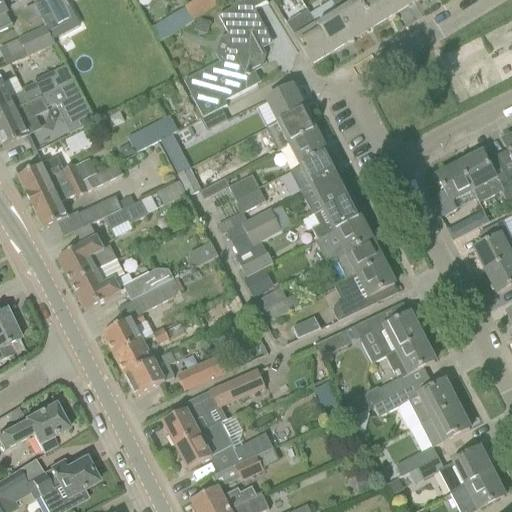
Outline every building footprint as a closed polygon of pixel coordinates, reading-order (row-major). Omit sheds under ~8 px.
[(9,2),(10,4),(18,0),(0,0),(0,34),(12,29),(12,27),(11,28),(5,16),(0,6),(9,2)] [(30,0),(46,31),(51,43),(78,29),(62,0),(30,0)] [(200,123),(221,112),(227,109),(224,104),(257,88),(250,75),(260,70),(263,59),(255,42),(267,36),(254,12),(266,6),(266,7),(268,6),(263,0),(248,0),(250,3),(231,13),(218,19),(228,38),(220,42),(215,58),(219,66),(183,85),(189,97),(185,100),(197,124),(200,123)] [(353,42),(374,29),(356,0),(337,0),(330,5),(353,42)] [(356,0),(374,29),(395,16),(385,0),(360,0),(358,2),(356,0)] [(413,0),(385,0),(395,16),(416,3),(413,0)] [(328,22),(316,29),(332,55),(353,42),(330,5),(321,10),(328,22)] [(332,55),(309,17),(307,14),(286,27),(310,67),(332,55)] [(185,28),(177,15),(150,31),(157,45),(185,28)] [(51,43),(46,31),(21,43),(28,59),(53,47),(51,43)] [(0,87),(0,120),(74,86),(66,68),(31,85),(33,88),(21,93),(11,98),(5,86),(0,87)] [(74,86),(0,120),(0,144),(3,151),(21,143),(29,139),(23,127),(35,121),(48,115),(47,113),(55,109),(69,138),(94,125),(75,86),(75,87),(74,86)] [(278,126),(304,113),(292,90),(266,103),(278,126)] [(205,134),(227,124),(221,112),(200,123),(205,134)] [(277,155),(289,148),(315,135),(304,113),(278,126),(266,132),(277,155)] [(136,156),(176,135),(170,123),(130,144),(136,156)] [(300,170),(326,156),(315,135),(289,148),(300,170)] [(511,141),(503,146),(508,157),(498,162),(511,189),(511,141)] [(312,192),(337,178),(326,156),(300,170),(312,192)] [(470,156),(457,163),(459,168),(473,194),(472,195),(478,205),(500,194),(511,214),(511,213),(511,189),(498,162),(487,168),(482,157),(473,161),(470,156)] [(74,168),(62,174),(56,161),(17,180),(30,206),(80,181),(81,183),(96,176),(89,162),(75,169),(74,168)] [(436,199),(431,202),(441,221),(445,218),(456,213),(452,205),(472,195),(473,194),(459,168),(457,163),(445,169),(444,173),(445,175),(437,180),(444,194),(435,199),(436,199)] [(74,201),(122,178),(117,168),(97,178),(96,176),(81,183),(80,181),(30,206),(43,233),(66,221),(59,206),(73,199),(74,201)] [(187,201),(200,195),(190,172),(176,179),(179,185),(178,186),(185,200),(186,199),(187,201)] [(312,192),(301,197),(312,218),(323,213),(349,200),(337,178),(312,192)] [(234,204),(258,192),(251,180),(229,191),(227,192),(234,204)] [(227,192),(229,191),(224,183),(198,196),(203,205),(227,192)] [(162,211),(185,200),(178,186),(156,197),(162,211)] [(242,218),(265,206),(258,192),(234,204),(240,217),(241,216),(242,218)] [(115,200),(78,217),(84,231),(89,229),(103,222),(104,223),(134,208),(131,200),(118,206),(115,200)] [(134,208),(104,223),(109,234),(111,233),(128,225),(130,228),(148,218),(147,217),(157,213),(151,200),(134,208)] [(316,244),(360,221),(349,200),(323,213),(312,218),(318,228),(310,232),(316,244)] [(247,226),(225,237),(230,246),(246,238),(252,250),(260,246),(280,235),(269,214),(247,226)] [(475,232),(487,226),(481,214),(446,232),(452,244),(475,232)] [(247,226),(242,218),(241,216),(240,217),(215,230),(220,239),(225,237),(247,226)] [(511,246),(499,220),(475,232),(484,248),(474,253),(485,276),(511,262),(511,246)] [(328,267),(335,263),(371,244),(360,221),(316,244),(328,267)] [(74,252),(57,261),(71,287),(110,267),(116,264),(109,250),(103,253),(97,240),(95,241),(79,250),(78,250),(74,252)] [(347,285),(383,266),(371,244),(335,263),(347,285)] [(210,248),(189,258),(196,271),(217,260),(210,248)] [(265,258),(241,270),(246,281),(256,276),(262,272),(270,268),(265,258)] [(511,262),(485,276),(497,297),(511,289),(511,262)] [(110,267),(71,287),(85,315),(103,305),(120,296),(113,283),(123,278),(116,264),(110,267)] [(333,313),(333,314),(333,315),(334,316),(334,317),(334,318),(337,325),(376,307),(372,299),(394,288),(383,266),(347,285),(354,298),(339,305),(338,306),(337,307),(336,307),(336,308),(335,308),(335,309),(334,310),(334,311),(334,312),(333,313)] [(172,283),(167,274),(157,273),(122,291),(130,306),(137,302),(172,283)] [(246,281),(243,283),(252,300),(265,293),(256,276),(246,281)] [(145,317),(180,298),(172,283),(137,302),(145,317)] [(279,292),(253,306),(260,317),(285,303),(279,292)] [(266,328),(301,309),(294,297),(285,303),(260,317),(266,328)] [(13,331),(19,329),(10,311),(4,313),(0,315),(0,364),(12,359),(7,349),(19,343),(13,331)] [(119,328),(101,337),(112,359),(142,343),(137,332),(146,328),(141,318),(141,317),(122,326),(119,328)] [(385,361),(421,341),(409,317),(388,328),(383,321),(354,336),(371,368),(385,361)] [(315,322),(292,333),(297,343),(320,333),(315,322)] [(164,335),(153,341),(157,348),(168,343),(164,335)] [(320,363),(348,349),(341,336),(313,350),(320,363)] [(412,376),(434,365),(421,341),(385,361),(396,383),(378,393),(377,391),(366,396),(363,401),(361,404),(362,409),(363,412),(365,413),(417,386),(412,376)] [(124,380),(153,365),(142,343),(112,359),(124,380)] [(168,370),(185,362),(179,351),(167,357),(153,365),(124,380),(135,401),(174,381),(168,370)] [(184,396),(224,378),(217,361),(176,379),(184,396)] [(257,375),(209,395),(217,412),(219,411),(264,392),(257,375)] [(417,386),(365,413),(373,410),(381,405),(387,416),(396,411),(408,434),(408,433),(419,428),(456,409),(444,385),(433,391),(422,396),(417,386)] [(184,414),(162,426),(169,439),(166,441),(171,449),(173,448),(175,450),(199,437),(199,438),(219,427),(219,426),(212,430),(204,414),(211,410),(205,398),(182,409),(184,414)] [(0,439),(0,447),(4,455),(30,441),(36,451),(38,450),(42,457),(56,449),(52,441),(67,433),(65,430),(67,427),(64,422),(62,423),(54,409),(25,424),(24,424),(25,426),(0,439)] [(431,452),(469,433),(456,409),(419,428),(431,451),(431,452)] [(264,438),(234,454),(220,427),(219,427),(199,438),(199,437),(175,450),(187,474),(210,462),(217,476),(215,477),(215,478),(235,469),(255,460),(272,453),(264,438)] [(436,462),(431,452),(431,451),(394,469),(400,481),(436,462)] [(449,498),(491,476),(479,452),(451,467),(463,491),(449,498)] [(272,453),(255,460),(260,470),(276,463),(272,453)] [(242,484),(262,475),(260,470),(255,460),(235,469),(242,484)] [(436,462),(417,472),(423,484),(438,476),(442,474),(441,472),(436,462)] [(50,473),(30,484),(39,500),(45,511),(68,511),(86,502),(82,494),(96,486),(84,464),(66,473),(62,466),(49,473),(50,473)] [(27,492),(16,474),(0,483),(0,511),(10,511),(6,505),(27,492)] [(480,511),(504,500),(491,476),(449,498),(456,511),(480,511)] [(397,483),(387,488),(392,498),(402,493),(397,483)] [(237,493),(222,500),(217,490),(190,504),(194,511),(231,511),(239,508),(256,501),(251,491),(239,497),(237,493)] [(267,511),(261,498),(256,501),(239,508),(231,511),(267,511)]
